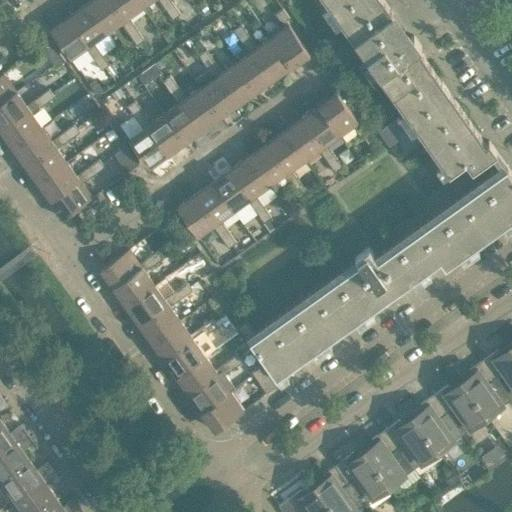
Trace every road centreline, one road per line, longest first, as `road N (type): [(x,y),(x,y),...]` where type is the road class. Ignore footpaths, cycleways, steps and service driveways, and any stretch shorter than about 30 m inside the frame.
road 1 (residential): [(511,249),(209,465)]
road 2 (residential): [(66,259),(360,46)]
road 3 (residential): [(234,499),(511,299)]
road 4 (residential): [(209,465),(66,259)]
road 5 (residential): [(0,347),(115,511)]
road 6 (residential): [(439,0),(511,99)]
